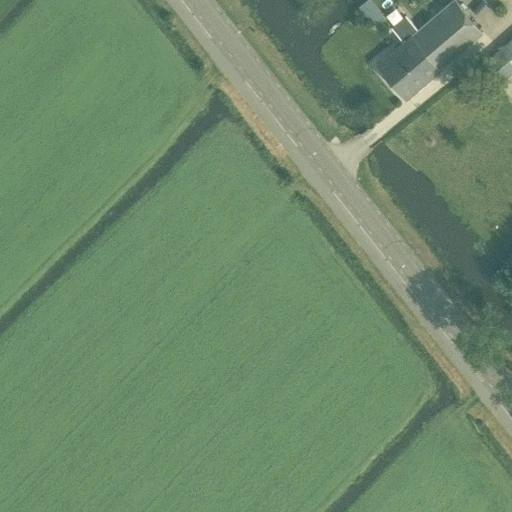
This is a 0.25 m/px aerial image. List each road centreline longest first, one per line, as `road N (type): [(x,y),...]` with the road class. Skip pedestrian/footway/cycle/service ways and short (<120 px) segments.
road 1 (tertiary): [(511,396),(196,0)]
road 2 (track): [(58,229),(242,58)]
road 3 (track): [(366,511),(501,383)]
road 4 (track): [(235,250),(328,168)]
